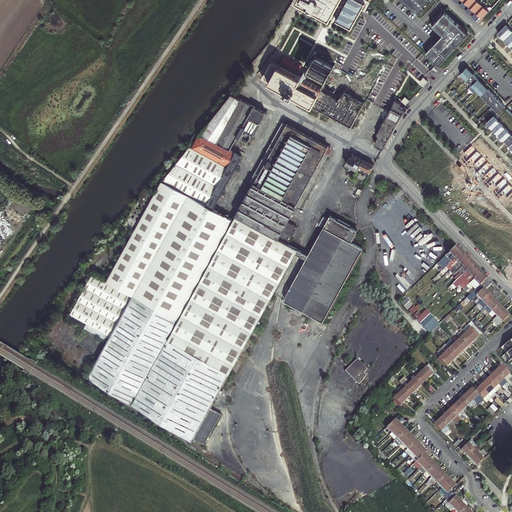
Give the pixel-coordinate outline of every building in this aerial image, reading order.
[(297,0),(297,1),(300,2),(302,3),(331,19),(341,0),(297,0)] [(365,4),(357,0),(347,0),(336,22),(351,30),(359,14),(365,4)] [(431,0),(405,0),(420,13),(431,0)] [(483,5),(476,0),(470,7),(474,10),(475,11),(476,12),(476,13),(483,5)] [(483,18),(489,11),(483,5),(476,13),(480,16),(481,17),(483,18)] [(468,34),(442,10),(430,23),(443,35),(426,53),(437,64),(439,65),(456,47),(458,44),(468,34)] [(511,31),(506,25),(498,33),(511,48),(511,31)] [(323,87),(335,66),(314,55),(303,77),(272,60),(263,78),(287,91),(294,95),(351,126),(364,104),(344,92),(341,97),(323,87)] [(467,66),(460,74),(466,80),(467,80),(473,73),(467,66)] [(473,73),(467,80),(471,85),(478,78),(473,73)] [(424,77),(420,82),(424,85),(428,81),(424,77)] [(471,85),(476,90),(483,83),(478,78),(471,85)] [(483,83),(476,90),(481,95),(488,88),(483,83)] [(488,88),(481,95),(486,100),(493,93),(488,88)] [(493,93),(486,100),(491,106),(498,99),(493,93)] [(232,94),(200,135),(193,147),(191,146),(163,180),(162,180),(156,192),(150,189),(137,204),(125,225),(135,230),(107,281),(93,273),(68,318),(108,341),(88,377),(193,439),(194,436),(205,442),(217,420),(222,412),(211,405),(222,385),(236,360),(239,354),(240,354),(259,319),(277,285),(295,253),(295,252),(298,248),(288,243),(298,226),(288,221),(296,206),(296,205),(308,184),(325,152),(327,153),(329,152),(331,150),(330,148),(287,124),(277,141),(258,176),(256,176),(253,176),(252,179),(253,181),(255,182),(234,220),(213,209),(243,156),(231,150),(237,137),(248,143),(249,141),(251,142),(254,136),(253,135),(253,134),(258,124),(259,125),(266,112),(232,94)] [(402,100),(401,101),(406,105),(410,100),(405,97),(402,100)] [(498,99),(491,106),(497,112),(504,105),(498,99)] [(258,124),(253,134),(257,137),(269,114),(266,112),(259,125),(258,124)] [(493,116),(487,122),(492,128),(499,122),(493,116)] [(256,176),(258,176),(277,141),(287,124),(283,122),(251,180),(253,181),(252,179),(253,176),(256,176)] [(499,122),(492,128),(498,134),(505,127),(499,122)] [(505,127),(498,134),(504,140),(510,133),(505,127)] [(308,184),(296,205),(300,207),(332,149),(330,148),(331,150),(329,152),(327,153),(325,152),(308,184)] [(350,156),(346,163),(357,170),(362,159),(352,154),(350,156)] [(362,159),(357,170),(355,173),(352,179),(360,183),(359,185),(362,186),(368,177),(374,166),(362,159)] [(380,206),(383,209),(400,194),(397,190),(380,206)] [(387,215),(398,206),(395,204),(385,213),(387,215)] [(420,218),(421,217),(412,207),(407,211),(410,214),(406,218),(412,224),(410,226),(414,230),(424,221),(420,218)] [(350,241),(356,229),(330,215),(319,234),(309,252),(308,254),(306,258),(303,264),(295,278),(286,293),(285,299),(298,307),(300,303),(312,309),(320,296),(335,269),(340,258),(350,241)] [(357,230),(356,229),(350,241),(340,258),(335,269),(320,296),(312,309),(300,303),(298,307),(308,312),(323,321),(338,293),(351,270),(363,247),(351,241),(357,230)] [(447,265),(461,252),(455,246),(444,257),(447,260),(445,262),(447,265)] [(295,252),(298,254),(306,258),(308,254),(299,249),(298,248),(295,252)] [(465,256),(461,252),(447,265),(451,269),(457,264),(465,256)] [(465,256),(457,264),(459,266),(451,273),(453,275),(461,267),(469,260),(465,256)] [(473,264),(469,260),(461,267),(463,270),(456,277),(457,279),(473,264)] [(473,264),(457,279),(456,280),(458,282),(467,274),(469,276),(477,268),(473,264)] [(481,272),(477,268),(469,276),(460,284),(458,286),(462,290),(464,288),(468,284),(481,272)] [(475,289),(478,285),(480,284),(486,278),(481,272),(468,284),(464,288),(466,290),(470,286),(471,286),(475,289)] [(475,295),(481,301),(486,306),(483,308),(489,314),(491,311),(494,315),(502,307),(499,304),(494,299),(488,293),(480,284),(478,285),(475,289),(478,293),(475,295)] [(400,303),(403,307),(408,301),(405,298),(400,303)] [(408,301),(403,307),(406,310),(412,304),(409,302),(408,301)] [(415,304),(408,311),(411,315),(419,307),(415,304)] [(509,315),(504,309),(502,307),(494,315),(496,317),(493,320),(498,325),(501,322),(502,322),(509,315)] [(421,315),(417,311),(412,316),(416,320),(421,315)] [(446,324),(452,319),(451,318),(449,317),(448,315),(443,320),(446,324)] [(428,316),(420,324),(423,327),(431,319),(428,316)] [(465,333),(471,338),(478,331),(473,325),(465,333)] [(465,344),(471,338),(465,333),(463,330),(457,335),(460,338),(455,344),(460,349),(465,344)] [(482,334),(478,331),(471,338),(474,341),(482,334)] [(471,338),(465,344),(460,349),(463,352),(468,347),(474,341),(471,338)] [(449,349),(454,354),(460,349),(455,344),(449,349)] [(444,364),(449,360),(454,354),(449,349),(446,351),(443,348),(440,350),(444,354),(439,359),(444,364)] [(457,357),(463,352),(460,349),(454,354),(457,357)] [(452,362),(457,357),(454,354),(449,360),(444,364),(444,365),(446,367),(452,362)] [(360,358),(346,371),(360,385),(366,378),(363,375),(369,369),(369,367),(360,358)] [(415,377),(410,382),(404,388),(402,385),(397,390),(388,399),(397,408),(406,400),(411,395),(417,389),(422,384),(428,379),(436,371),(429,364),(421,372),(415,377)] [(502,365),(496,370),(503,378),(508,372),(502,365)] [(496,370),(490,376),(500,386),(501,386),(506,381),(503,378),(496,370)] [(500,386),(490,376),(485,381),(495,391),(500,386)] [(487,393),(489,396),(495,391),(485,381),(480,386),(487,393)] [(481,398),(487,393),(480,386),(474,391),(481,398)] [(481,398),(474,391),(471,388),(466,393),(476,403),(481,398)] [(470,408),(476,403),(466,393),(461,398),(468,406),(470,408)] [(462,411),(468,406),(461,398),(450,409),(459,418),(464,413),(462,411)] [(494,400),(500,407),(503,405),(496,398),(494,400)] [(459,418),(450,409),(444,414),(451,421),(454,424),(460,419),(459,418)] [(446,426),(451,421),(444,414),(439,419),(446,426)] [(426,452),(421,446),(415,441),(395,419),(387,426),(393,431),(398,437),(408,447),(413,453),(419,458),(416,461),(415,462),(420,468),(422,465),(448,492),(455,485),(424,453),(426,452)] [(446,426),(439,419),(433,424),(443,434),(449,429),(446,426)] [(458,447),(466,456),(471,461),(476,466),(484,459),(478,454),(481,452),(475,446),(476,445),(471,440),(468,443),(465,440),(458,447)] [(453,509),(456,511),(470,511),(452,493),(445,500),(448,503),(445,506),(450,511),(453,509)]
